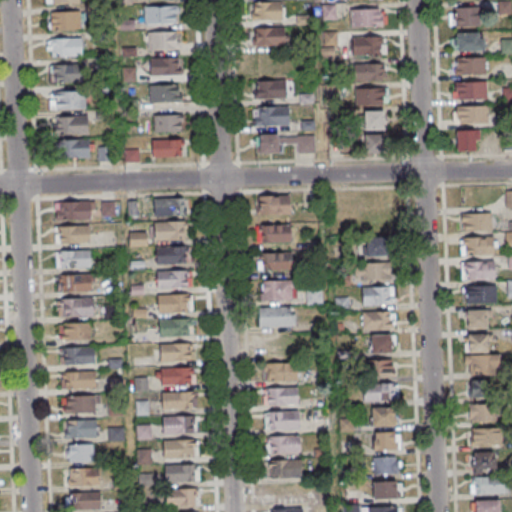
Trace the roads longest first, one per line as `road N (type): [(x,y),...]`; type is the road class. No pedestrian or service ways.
road 1 (residential): [(33,511),(8,0)]
road 2 (residential): [(438,511),(416,0)]
road 3 (residential): [(233,511),(211,0)]
road 4 (residential): [(511,169),(0,185)]
